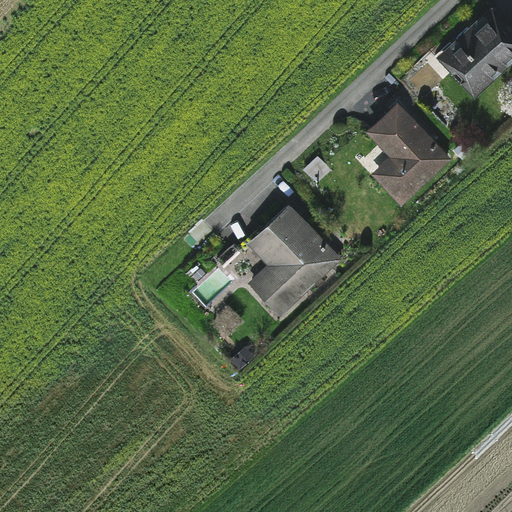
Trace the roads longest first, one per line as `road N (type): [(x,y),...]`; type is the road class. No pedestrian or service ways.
road 1 (residential): [(225,222),(456,0)]
road 2 (track): [(0,450),(225,222)]
